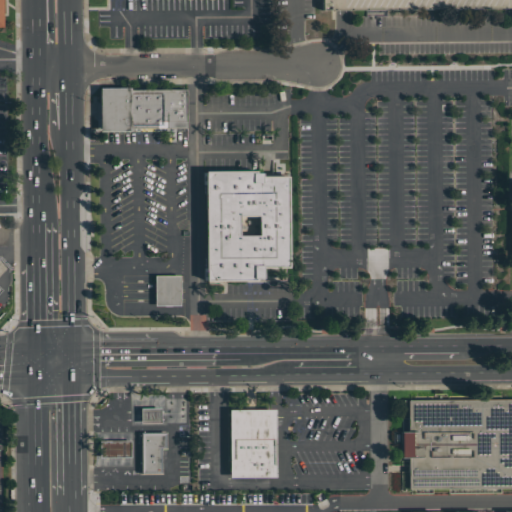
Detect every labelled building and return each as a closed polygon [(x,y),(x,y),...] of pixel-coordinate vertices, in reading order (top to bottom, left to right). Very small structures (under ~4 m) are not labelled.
[(511,6),(511,0),(321,0),(322,11),(414,8),(414,0),(433,0),(435,9),(511,6)] [(100,88),(99,128),(186,129),(187,89),(100,88)] [(203,280),(260,280),(260,267),(286,267),(285,173),(202,173),(203,280)] [(156,278),(180,278),(180,307),(156,307),(156,278)] [(511,399),(406,400),(407,432),(400,432),(401,458),(407,458),(407,489),(511,487),(511,399)] [(141,410),(161,410),(161,425),(141,425),(141,410)] [(230,412),(275,412),(275,479),(230,479),(230,412)] [(141,435),(167,435),(167,452),(162,452),(162,476),(141,476),(141,435)] [(100,443),(132,443),(132,459),(100,459),(100,443)]
